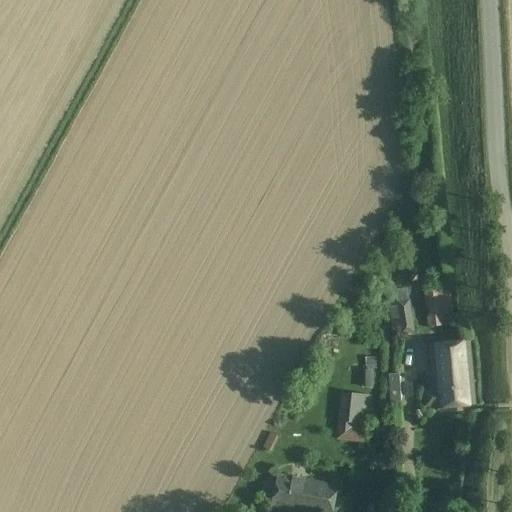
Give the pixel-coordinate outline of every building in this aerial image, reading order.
[(453,324),(447,290),(423,293),(425,308),(427,308),(428,318),(426,318),(427,328),(454,325),(453,324)] [(408,300),(407,292),(396,293),(397,302),(392,303),(391,327),(399,326),(400,335),(414,333),(409,300),(408,300)] [(474,405),(469,345),(429,349),(435,409),(474,405)] [(400,375),(389,376),(390,404),(401,403),(400,375)] [(343,395),(339,438),(362,440),(367,398),(343,395)] [(332,511),(337,486),(276,476),(270,510),(279,511),(332,511)]
